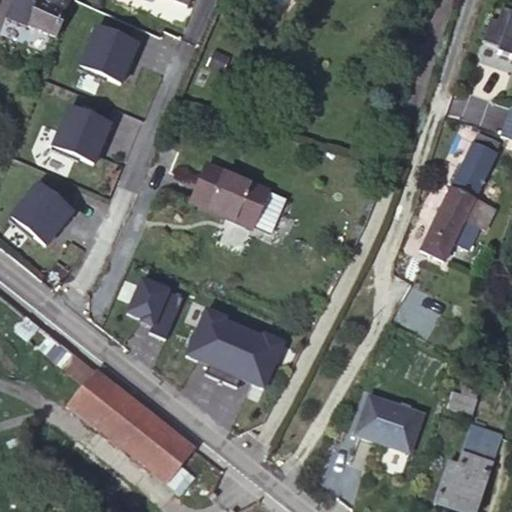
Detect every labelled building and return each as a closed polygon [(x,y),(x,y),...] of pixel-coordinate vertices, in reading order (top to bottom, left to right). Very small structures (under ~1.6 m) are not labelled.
[(53,38),(67,0),(12,0),(5,19),(53,38)] [(159,0),(184,11),(188,0),(159,0)] [(255,0),(282,21),(300,0),(255,0)] [(511,13),(501,10),(496,24),(489,22),(482,44),(498,50),(497,55),(511,59),(511,13)] [(138,50),(94,31),(75,72),(102,84),(104,82),(118,88),(128,65),(131,66),(138,50)] [(208,60),(202,73),(216,79),(222,66),(208,60)] [(511,108),(510,108),(500,138),(511,142),(511,108)] [(108,132),(64,112),(45,153),(72,166),(74,163),(88,169),(98,146),(101,147),(108,132)] [(499,148),(477,136),(421,253),(444,263),(454,244),(469,252),(480,228),(485,230),(494,211),(473,202),(499,148)] [(266,195),(205,169),(189,207),(222,221),(224,218),(252,230),(266,195)] [(69,220),(31,190),(3,226),(27,244),(29,242),(41,251),(56,231),(59,233),(69,220)] [(283,202),(266,195),(252,230),(270,237),(283,202)] [(144,340),(160,348),(179,306),(137,287),(122,320),(137,327),(135,330),(147,335),(144,340)] [(178,466),(191,449),(24,317),(13,330),(25,339),(25,342),(83,388),(68,407),(164,484),(178,466)] [(211,397),(233,350),(232,350),(231,352),(213,344),(214,341),(194,331),(179,365),(191,370),(191,372),(201,377),(196,387),(211,394),(210,397),(211,397)] [(244,394),(257,400),(272,366),(252,358),(251,361),(233,353),(234,351),(233,350),(211,397),(212,397),(213,395),(228,402),(233,392),(243,396),(244,394)] [(474,404),(452,396),(447,408),(470,416),(474,404)] [(387,408),(366,402),(355,438),(408,454),(419,418),(398,412),(387,408)] [(388,403),(387,408),(398,412),(400,407),(388,403)] [(474,511),(499,439),(470,428),(456,468),(448,466),(432,511),(474,511)] [(191,478),(178,466),(164,484),(177,495),(191,478)]
